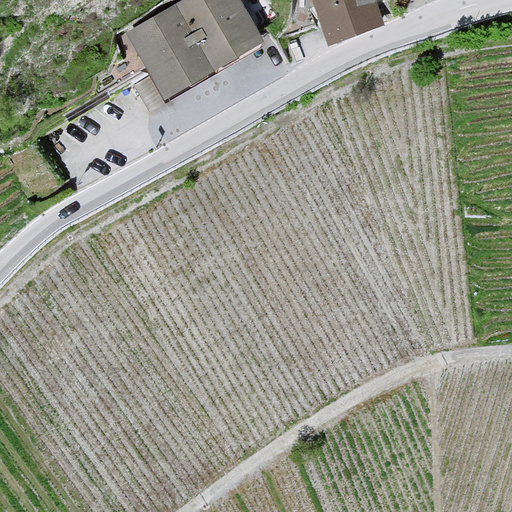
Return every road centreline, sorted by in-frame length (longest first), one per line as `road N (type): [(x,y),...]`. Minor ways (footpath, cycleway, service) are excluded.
road 1 (track): [(0,317),(179,185),(511,46)]
road 2 (tertiary): [(0,263),(149,160),(351,51),(473,0)]
road 3 (track): [(194,511),(290,438),(437,361),(511,360)]
